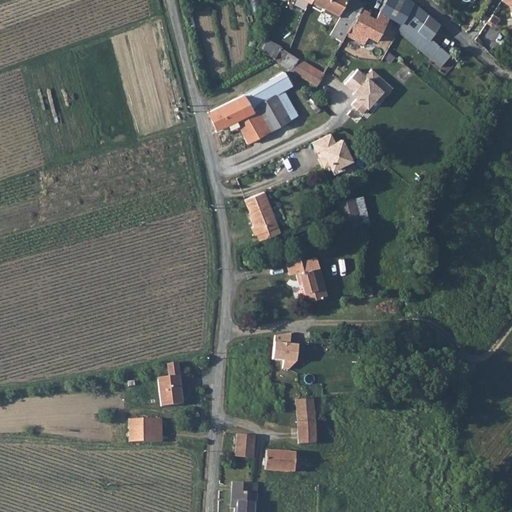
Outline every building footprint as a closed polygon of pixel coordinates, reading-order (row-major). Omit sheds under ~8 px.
[(331,43),(336,46),(339,41),(360,5),(362,2),(358,0),(324,0),(322,4),(321,6),(335,14),(337,11),(341,13),(328,34),(334,38),(331,43)] [(410,0),(383,0),(381,3),(379,10),(385,12),(385,13),(401,20),(402,17),(410,0)] [(438,20),(416,0),(410,0),(402,17),(428,34),(438,20)] [(364,7),(360,5),(339,41),(346,44),(352,34),(362,39),(376,13),(368,8),(364,7)] [(490,9),(485,17),(492,21),(497,14),(490,9)] [(428,34),(402,17),(401,20),(398,27),(439,63),(448,50),(428,34)] [(262,33),(256,44),(272,55),(280,44),(262,33)] [(280,44),(272,55),(275,57),(280,61),(278,66),(284,70),(287,65),(290,67),(298,56),(286,48),(280,44)] [(298,56),(290,67),(315,83),(322,72),(298,56)] [(360,69),(345,84),(354,92),(353,94),(359,100),(354,106),(363,114),(377,100),(382,104),(397,88),(374,66),(366,75),(360,69)] [(250,104),(254,102),(274,91),(282,86),(290,82),(284,70),(243,91),(250,104)] [(287,118),(295,114),(282,86),(274,91),(287,118)] [(225,128),(235,123),(243,139),(267,128),(254,102),(250,104),(243,91),(206,109),(215,126),(222,122),(225,128)] [(287,118),(274,91),(254,102),(267,128),(287,118)] [(331,130),(313,138),(317,148),(322,146),(325,152),(320,154),(324,163),(330,161),(332,160),(335,165),(343,161),(352,156),(342,135),(335,139),(331,130)] [(332,160),(330,161),(334,170),(345,165),(343,161),(335,165),(332,160)] [(244,197),(250,213),(269,204),(263,189),(244,197)] [(346,225),(361,223),(357,196),(341,199),(346,225)] [(256,232),(272,226),(270,221),(275,219),(269,204),(250,213),(251,215),(250,216),(253,224),(251,225),(254,233),(256,232)] [(272,226),(274,234),(280,232),(277,224),(272,226)] [(256,232),(259,239),(274,234),(272,226),(256,232)] [(308,303),(328,296),(316,258),(300,263),(299,261),(287,264),(291,275),(296,274),(299,283),(302,283),(308,303)] [(292,334),(276,337),(273,360),(285,362),(284,370),(291,370),(296,363),(299,345),(291,345),(292,334)] [(180,401),(175,360),(165,362),(166,374),(155,375),(159,404),(180,401)] [(298,400),(299,423),(316,422),(315,399),(298,400)] [(127,419),(128,442),(161,440),(160,418),(127,419)] [(300,444),(318,443),(316,422),(299,423),(300,430),(300,444)] [(250,451),(252,429),(243,428),(233,428),(232,440),(231,449),(250,451)] [(281,446),(264,444),(263,463),(292,466),(292,468),(298,469),(298,468),(301,470),(300,471),(316,476),(316,458),(318,457),(321,450),(311,447),(308,455),(292,450),(292,447),(281,446)] [(250,511),(252,477),(232,476),(232,486),(227,486),(227,496),(230,497),(229,511),(250,511)]
